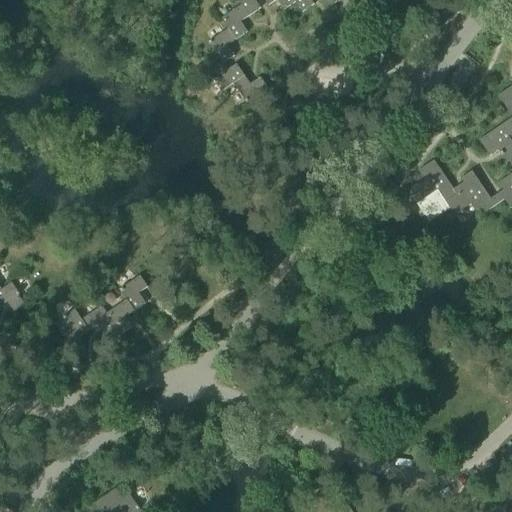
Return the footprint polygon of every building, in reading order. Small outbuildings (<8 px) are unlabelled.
[(235,0),(240,6),(248,18),(260,9),(255,0),(254,0),(235,0)] [(263,0),(268,6),(277,0),(284,11),(295,3),(292,0),(263,0)] [(292,0),(295,3),(302,13),(314,5),(310,0),(292,0)] [(322,0),(328,9),(340,0),(339,0),(322,0)] [(220,20),(227,31),(234,42),(247,33),(240,23),(248,18),(240,6),(220,20)] [(207,45),(219,63),(221,62),(223,64),(234,57),(227,47),(234,42),(227,31),(207,45)] [(223,92),(233,85),(244,77),(236,65),(227,71),(223,64),(221,62),(219,63),(208,70),(223,92)] [(244,77),(233,85),(247,105),(268,90),(260,78),(250,85),(244,77)] [(511,86),(497,97),(511,118),(511,86)] [(509,168),(511,166),(511,165),(511,144),(509,139),(511,136),(511,118),(478,141),(489,157),(498,151),(509,168)] [(436,192),(444,203),(456,195),(453,190),(433,161),(418,172),(424,180),(407,192),(416,205),(436,192)] [(502,191),(490,200),(495,206),(502,201),(509,210),(511,207),(511,165),(511,166),(511,174),(497,184),(502,191)] [(456,195),(444,203),(453,217),(475,202),(483,214),(495,206),(490,200),(471,172),(460,180),(463,184),(453,190),(456,195)] [(118,291),(125,302),(132,313),(145,304),(138,294),(147,288),(140,277),(118,291)] [(1,291),(0,291),(0,308),(6,304),(12,313),(25,304),(11,284),(1,291)] [(125,302),(106,315),(116,329),(115,329),(120,336),(132,328),(125,318),(132,313),(125,302)] [(101,307),(81,321),(88,332),(97,326),(104,337),(115,329),(116,329),(106,315),(101,307)] [(88,332),(81,321),(74,311),(54,325),(62,337),(71,331),(77,340),(88,332)] [(140,511),(129,494),(122,499),(116,490),(93,505),(97,511),(105,511),(106,511),(140,511)]
